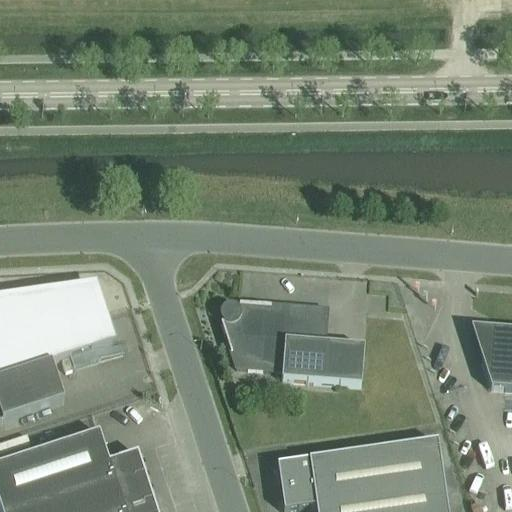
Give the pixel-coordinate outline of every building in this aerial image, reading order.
[(0,425),(61,405),(49,367),(110,347),(97,306),(78,294),(0,304),(0,425)] [(269,319),(269,310),(238,307),(238,309),(237,310),(234,308),(230,307),(226,308),(223,309),(220,312),(219,315),(219,319),(220,323),(222,325),(220,326),(235,372),(281,376),(280,384),(360,390),(363,351),(323,347),(325,323),(269,319)] [(511,336),(489,334),(478,352),(482,364),(480,364),(489,392),(511,394),(511,336)] [(108,466),(98,436),(0,467),(0,511),(154,511),(136,457),(108,466)] [(445,511),(436,446),(276,469),(282,511),(307,511),(314,511),(445,511)]
